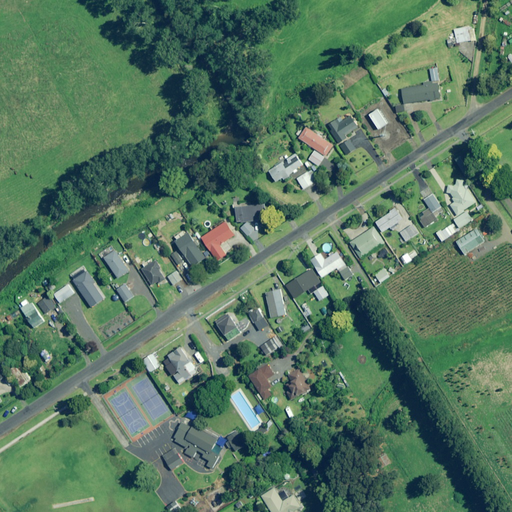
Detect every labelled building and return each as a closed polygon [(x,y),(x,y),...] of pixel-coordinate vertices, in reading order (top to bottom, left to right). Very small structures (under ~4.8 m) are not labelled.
[(470,40),(468,27),(454,29),(457,43),(470,40)] [(437,80),(436,69),(429,70),(430,81),(437,80)] [(431,84),(431,82),(423,83),(423,85),(400,89),(403,104),(438,98),(436,83),(431,84)] [(389,124),(380,110),(371,115),(380,129),(389,124)] [(357,127),(350,115),(339,122),(337,119),(327,125),(338,143),(346,138),(344,135),(357,127)] [(333,145),(306,127),(298,138),(315,149),(308,159),(318,166),(333,145)] [(354,149),(348,140),(340,145),(346,155),(354,149)] [(302,165),(295,154),(269,171),(276,182),(282,178),(284,180),(289,176),(288,175),(302,165)] [(314,183),(307,172),(296,179),(303,189),(314,183)] [(464,184),(464,180),(456,179),(455,185),(453,186),(447,185),(446,192),(450,193),(455,201),(450,205),(456,215),(476,202),(464,184)] [(442,210),(432,194),(423,200),(428,208),(416,216),(424,228),(436,219),(434,216),(442,210)] [(266,219),(263,203),(234,208),(237,223),(266,219)] [(402,220),(395,208),(389,212),(390,213),(375,222),(382,232),(402,220)] [(472,220),(467,211),(453,220),(459,228),(472,220)] [(234,235),(225,222),(219,226),(216,222),(212,224),(215,228),(201,238),(216,260),(225,254),(219,245),(234,235)] [(254,230),(248,222),(240,228),(247,236),(254,230)] [(417,233),(412,224),(399,233),(405,241),(417,233)] [(456,232),(451,225),(437,234),(441,241),(456,232)] [(384,242),(373,227),(349,243),(360,259),(384,242)] [(485,240),(477,228),(456,242),(464,254),(485,240)] [(205,258),(188,233),(174,242),(191,267),(205,258)] [(129,271),(115,251),(104,258),(118,278),(129,271)] [(183,261),(176,251),(171,255),(177,265),(183,261)] [(352,275),(337,252),(325,260),(320,253),(311,260),(322,277),(337,268),(344,280),(352,275)] [(159,268),(155,261),(142,269),(151,286),(164,278),(159,269),(159,268)] [(321,281),(313,268),(286,285),(294,298),(321,281)] [(390,276),(384,268),(375,274),(380,283),(390,276)] [(95,282),(87,271),(73,280),(81,292),(95,282)] [(182,279),(176,271),(167,277),(173,285),(182,279)] [(133,296),(125,284),(116,290),(124,302),(133,296)] [(75,293),(69,285),(54,294),(60,303),(75,293)] [(329,295),(323,286),(314,292),(319,301),(329,295)] [(285,315),(280,290),(265,292),(270,317),(285,315)] [(58,307),(50,296),(40,303),(47,314),(58,307)] [(31,305),(28,300),(23,303),(25,307),(22,309),(36,329),(47,322),(33,303),(31,305)] [(246,318),(241,310),(235,314),(240,321),(246,318)] [(240,332),(228,314),(215,322),(228,341),(240,332)] [(199,367),(184,342),(170,350),(180,367),(172,372),(178,380),(199,367)] [(154,365),(147,354),(138,359),(145,371),(154,365)] [(275,375),(266,361),(258,366),(259,369),(249,375),(264,400),(272,395),(269,389),(271,387),(267,380),(275,375)] [(21,363),(9,370),(21,388),(33,381),(22,365),(21,363)] [(311,388),(299,368),(287,374),(293,384),(284,388),(290,400),(311,388)] [(206,375),(202,369),(197,372),(201,378),(206,375)] [(217,438),(183,419),(173,436),(207,455),(217,438)] [(171,444),(158,452),(168,468),(181,460),(171,444)] [(282,501),(274,488),(261,496),(270,511),(292,511),(301,507),(294,494),(282,501)]
